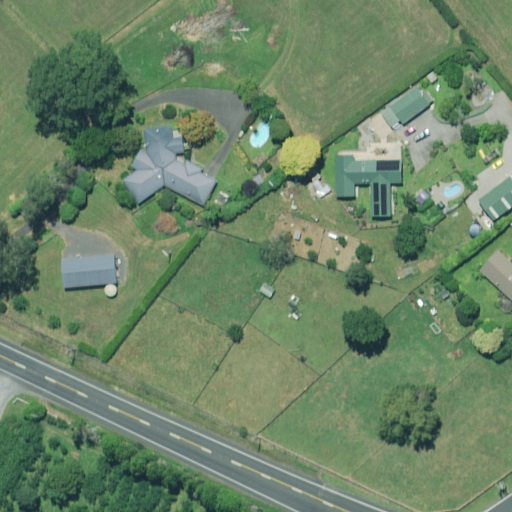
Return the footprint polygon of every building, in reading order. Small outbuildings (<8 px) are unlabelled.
[(432,105),(419,88),(384,114),(394,128),(403,121),(406,125),(432,105)] [(188,163),(147,142),(130,177),(125,180),(140,204),(166,186),(206,207),(219,181),(202,172),(204,168),(189,160),(188,163)] [(340,156),(340,197),(358,197),(358,185),(374,185),(374,217),(394,217),(394,184),(405,184),(405,162),(377,162),(358,162),(358,156),(340,156)] [(262,176),(250,183),(257,195),(269,188),(262,176)] [(511,210),(511,179),(482,201),(497,222),(511,210)] [(511,260),(501,251),(483,272),(511,298),(511,260)] [(120,285),(118,257),(65,261),(67,288),(120,285)]
